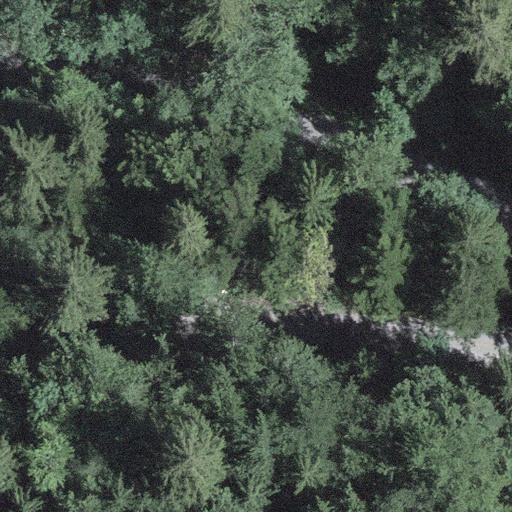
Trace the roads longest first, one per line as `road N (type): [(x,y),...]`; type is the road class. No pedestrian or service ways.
road 1 (track): [(0,58),(156,83),(254,111),(511,213)]
road 2 (track): [(511,346),(416,332),(0,348)]
